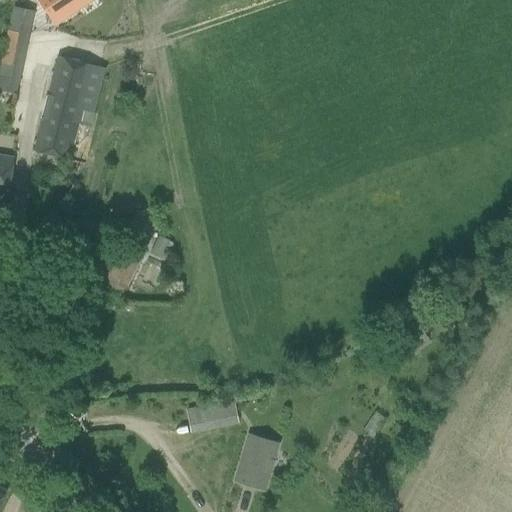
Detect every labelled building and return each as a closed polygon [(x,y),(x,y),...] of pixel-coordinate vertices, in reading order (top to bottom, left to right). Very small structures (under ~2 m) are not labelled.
[(38,0),(55,24),(90,0),(38,0)] [(0,70),(0,90),(17,94),(20,82),(35,12),(14,7),(0,70)] [(104,69),(58,56),(33,151),(69,161),(82,110),(95,113),(104,69)] [(0,155),(0,194),(8,195),(14,158),(0,155)] [(149,244),(127,233),(105,276),(127,287),(149,244)] [(419,324),(392,341),(402,356),(412,350),(414,353),(431,343),(419,324)] [(210,405),(186,410),(191,433),(206,430),(204,420),(236,413),(233,400),(210,405)] [(264,486),(276,446),(249,438),(237,478),(264,486)]
